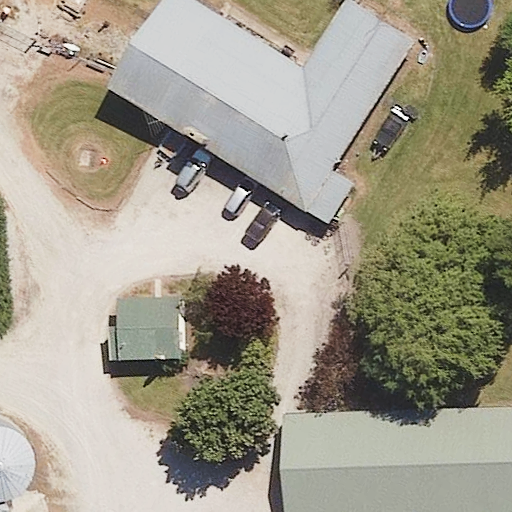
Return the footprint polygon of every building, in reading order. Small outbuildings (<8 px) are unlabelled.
[(203,0),(190,0),(127,88),(324,228),(357,182),(345,173),(434,51),(367,3),(313,78),(203,0)] [(185,303),(119,302),(118,363),(184,364),(185,303)] [(310,346),(285,347),(286,394),(311,393),(310,346)] [(511,511),(511,414),(425,417),(427,511),(511,511)] [(0,492),(3,491),(8,486),(12,481),(15,475),(17,469),(18,462),(17,456),(16,450),(13,444),(10,438),(5,433),(0,429),(0,492)]
